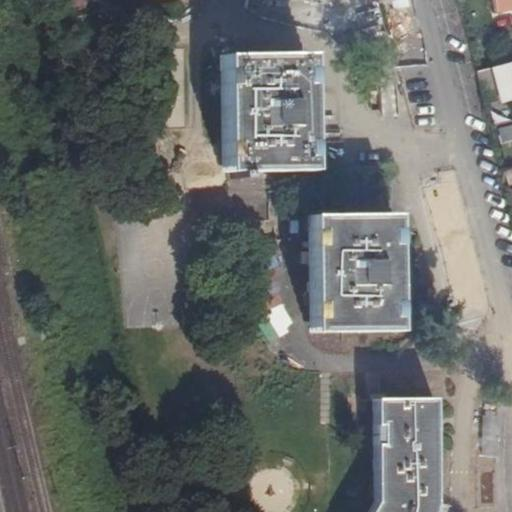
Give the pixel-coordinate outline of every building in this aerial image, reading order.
[(511,6),(511,0),(491,0),(495,11),(511,6)] [(302,170),(300,54),(225,56),(227,221),(269,221),(268,192),(292,193),(291,170),(302,170)] [(511,96),(511,60),(492,66),(501,99),(511,96)] [(501,99),(492,66),(476,70),(485,104),(501,99)] [(511,149),(498,153),(504,172),(511,169),(511,149)] [(315,331),(368,331),(395,331),(395,311),(394,216),(368,215),(337,215),(314,215),(315,331)] [(434,398),(417,398),(385,398),(372,398),(371,401),(373,401),(374,501),(367,511),(429,511),(432,502),(433,457),(432,401),(434,401),(434,398)] [(438,511),(440,504),(432,502),(429,511),(438,511)]
